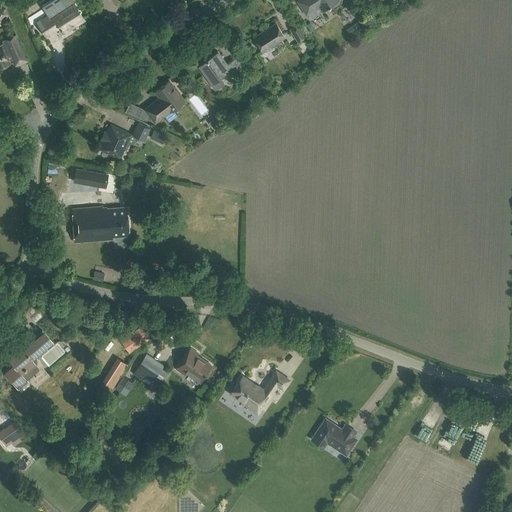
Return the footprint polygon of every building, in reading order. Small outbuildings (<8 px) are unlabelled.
[(301,0),(299,2),(306,13),(319,5),(322,11),(327,7),(328,8),(331,7),(330,6),(338,1),(338,0),(301,0)] [(84,20),(73,3),(56,14),(55,12),(37,23),(45,36),(60,27),(63,33),(84,20)] [(111,7),(107,9),(112,19),(116,17),(111,7)] [(284,38),(275,24),(253,38),(262,52),(284,38)] [(306,37),(298,24),(289,29),(297,42),(306,37)] [(0,68),(10,64),(6,55),(20,49),(14,35),(2,41),(2,44),(0,44),(0,68)] [(226,64),(217,51),(206,59),(207,60),(198,66),(215,90),(224,83),(220,77),(230,70),(234,76),(245,69),(236,57),(226,64)] [(174,88),(168,81),(155,92),(159,97),(159,99),(145,110),(154,122),(162,116),(169,110),(171,112),(184,101),(179,95),(180,94),(175,87),(174,88)] [(202,119),(211,112),(196,92),(187,99),(202,119)] [(172,121),(179,115),(175,111),(168,116),(172,121)] [(150,129),(138,123),(132,135),(144,141),(150,129)] [(130,135),(110,125),(99,149),(119,158),(122,151),(125,152),(129,143),(127,142),(130,135)] [(167,135),(154,129),(150,138),(163,144),(167,135)] [(107,173),(76,168),(74,181),(105,186),(107,173)] [(102,208),(101,206),(72,208),(75,241),(112,239),(112,237),(128,236),(126,207),(106,208),(106,207),(102,208)] [(33,317),(41,311),(37,305),(29,311),(33,317)] [(38,322),(45,316),(41,312),(34,318),(38,322)] [(144,325),(123,340),(132,353),(153,338),(144,325)] [(51,339),(42,330),(22,349),(20,347),(8,359),(14,365),(6,373),(23,390),(27,386),(25,384),(30,380),(24,374),(35,363),(31,358),(51,339)] [(197,353),(191,349),(176,369),(184,375),(186,372),(200,381),(211,365),(196,355),(197,353)] [(164,366),(146,354),(132,374),(149,386),(153,380),(159,384),(167,373),(161,369),(164,366)] [(288,380),(276,372),(263,390),(257,386),(257,387),(242,376),(233,389),(237,391),(235,394),(235,397),(240,400),(242,400),(251,406),(249,409),(257,415),(277,385),(282,389),(288,380)] [(134,383),(123,376),(115,387),(126,395),(134,383)] [(341,430),(327,420),(323,426),(321,425),(314,434),(320,438),(318,439),(319,442),(323,445),(326,444),(327,442),(346,455),(356,439),(352,437),(355,432),(345,425),(341,430)] [(27,437),(15,421),(0,431),(0,436),(6,446),(11,443),(14,446),(27,437)]
